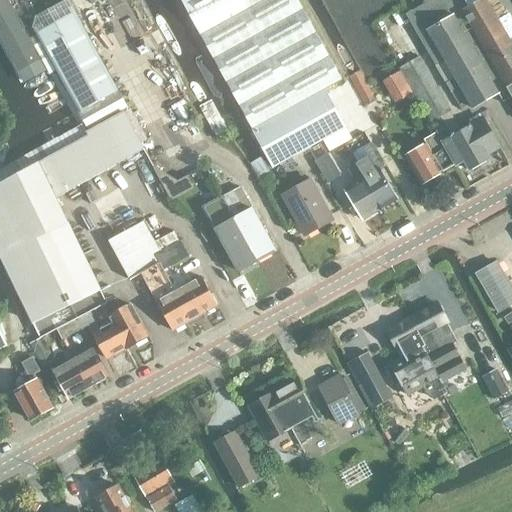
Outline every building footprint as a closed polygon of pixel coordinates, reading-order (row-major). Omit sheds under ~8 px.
[(41,64),(6,0),(0,0),(0,47),(17,78),(41,64)] [(178,0),(272,169),(322,142),(329,153),(351,140),(325,90),(341,81),(296,0),(178,0)] [(511,97),(511,45),(485,0),(477,0),(462,9),(456,0),(421,0),(424,4),(405,15),(450,91),(459,86),(471,108),(497,93),(502,101),(511,96),(511,97)] [(38,38),(79,113),(117,91),(76,17),(38,38)] [(433,127),(438,135),(456,166),(465,161),(470,170),(489,160),(486,155),(500,147),(483,118),(462,130),(419,57),(400,68),(434,126),(433,127)] [(87,130),(127,108),(117,91),(79,113),(77,113),(87,130)] [(0,259),(39,339),(56,331),(108,304),(107,303),(56,198),(123,161),(135,182),(155,172),(153,168),(143,150),(144,150),(123,112),(86,133),(87,136),(38,162),(0,183),(0,259)] [(438,135),(404,156),(421,185),(442,173),(442,172),(455,164),(456,166),(438,135)] [(327,153),(320,158),(313,162),(327,185),(341,176),(327,153)] [(354,165),(380,211),(397,200),(377,168),(373,170),(365,157),(354,165)] [(354,183),(343,190),(363,221),(380,211),(354,165),(346,169),(354,183)] [(193,189),(186,177),(177,181),(154,168),(153,168),(155,172),(168,197),(172,201),(193,189)] [(310,178),(280,194),(304,237),(333,220),(310,178)] [(221,197),(257,263),(275,252),(239,187),(221,197)] [(214,229),(238,273),(257,263),(221,197),(210,203),(217,217),(222,225),(214,229)] [(161,252),(144,221),(107,241),(129,280),(159,264),(165,260),(161,252)] [(165,260),(168,267),(187,256),(179,243),(161,252),(165,260)] [(476,274),(499,313),(511,305),(511,290),(496,263),(476,274)] [(159,264),(140,274),(171,331),(186,323),(193,325),(197,323),(178,291),(174,293),(159,264)] [(178,291),(197,323),(201,320),(203,313),(217,305),(201,278),(178,291)] [(114,299),(107,303),(108,304),(103,306),(127,349),(148,337),(129,304),(120,309),(114,299)] [(435,305),(412,318),(446,380),(463,371),(450,345),(439,351),(434,341),(450,332),(435,305)] [(88,327),(108,361),(127,349),(103,306),(69,324),(74,334),(88,327)] [(388,331),(402,356),(383,367),(390,379),(396,375),(408,396),(423,387),(423,389),(424,390),(424,392),(425,392),(425,393),(426,394),(427,396),(429,397),(430,397),(432,398),(434,398),(435,398),(437,398),(438,397),(440,397),(441,396),(439,391),(442,389),(439,383),(446,380),(412,318),(388,331)] [(40,339),(29,345),(41,366),(52,360),(40,339)] [(68,351),(89,388),(108,377),(92,349),(77,357),(73,349),(68,351)] [(68,363),(53,371),(69,399),(89,388),(68,351),(63,354),(68,363)] [(375,406),(391,397),(367,354),(351,363),(375,406)] [(30,421),(51,410),(52,408),(34,374),(39,372),(32,357),(20,364),(30,382),(14,391),(30,421)] [(496,370),(481,377),(493,399),(507,391),(496,370)] [(360,412),(340,376),(318,388),(338,424),(360,412)] [(317,418),(308,401),(297,381),(272,394),(288,424),(309,413),(313,420),(317,418)] [(291,429),(288,424),(272,394),(249,406),(268,441),(291,429)] [(260,476),(240,441),(219,452),(239,488),(260,476)] [(134,479),(154,511),(158,511),(177,501),(168,486),(174,483),(162,462),(134,479)] [(131,511),(117,485),(96,497),(103,511),(131,511)] [(178,511),(201,511),(192,495),(174,505),(178,511)]
